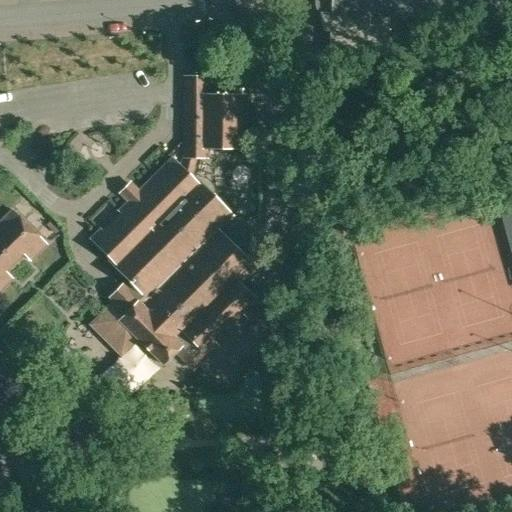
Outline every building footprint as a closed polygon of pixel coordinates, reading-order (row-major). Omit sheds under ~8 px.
[(314,0),(314,1),(314,4),(314,6),(315,9),(315,12),(316,14),(319,14),(323,33),(324,33),(329,33),(328,54),(387,56),(388,18),(410,18),(410,0),(314,0)] [(410,0),(410,18),(438,19),(439,8),(479,10),(490,2),(490,0),(410,0)] [(232,217),(196,181),(194,179),(192,180),(190,179),(195,159),(206,159),(206,149),(245,149),(246,97),(206,96),(206,78),(184,78),(183,159),(185,159),(182,171),(171,160),(138,194),(131,188),(122,197),(129,204),(119,213),(122,216),(103,235),(100,232),(91,242),(112,262),(110,264),(132,285),(127,291),(124,288),(112,300),(115,303),(113,305),(107,311),(91,327),(122,358),(138,341),(164,366),(177,353),(195,370),(218,346),(214,342),(243,313),(247,317),(260,304),(240,284),(255,268),(218,231),(232,217)] [(511,199),(503,202),(511,235),(511,188),(509,190),(511,199)] [(11,210),(0,220),(0,249),(11,261),(20,252),(28,260),(44,244),(11,210)] [(11,261),(0,249),(0,287),(10,278),(2,270),(11,261)] [(0,505),(9,504),(19,492),(0,476),(0,505)]
